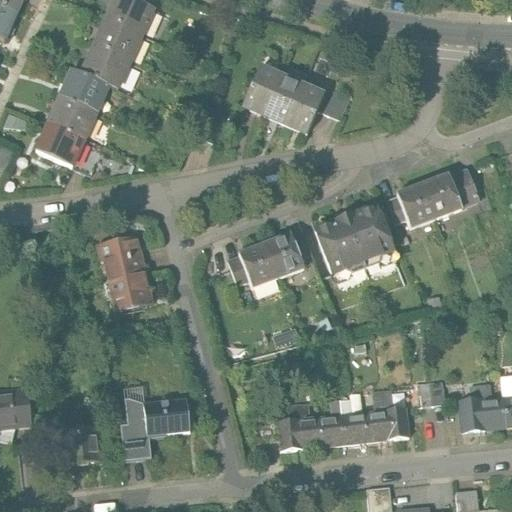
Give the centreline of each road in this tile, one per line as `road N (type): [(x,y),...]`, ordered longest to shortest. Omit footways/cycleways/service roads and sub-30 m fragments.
road 1 (residential): [(163,196),(407,142),(422,128),(443,35)]
road 2 (residential): [(232,489),(163,196)]
road 3 (residential): [(232,489),(511,460)]
road 4 (residential): [(29,508),(232,489)]
road 5 (residential): [(0,217),(163,196)]
road 6 (tertiary): [(443,35),(304,0)]
